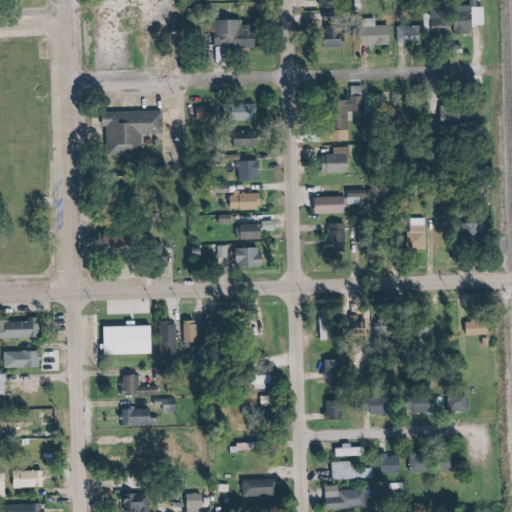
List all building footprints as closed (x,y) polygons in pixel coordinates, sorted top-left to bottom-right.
[(337,0),(321,0),(322,8),(338,7),(337,0)] [(486,25),(486,9),(434,10),(434,32),(457,31),(457,34),(475,34),(475,26),(486,25)] [(257,47),(256,27),(246,27),(245,20),(208,21),(209,32),(215,32),(216,48),(257,47)] [(423,26),(399,26),(399,43),(423,43),(423,26)] [(391,45),(392,29),(355,27),(355,44),(391,45)] [(152,35),(153,54),(157,54),(177,54),(177,29),(166,29),(166,35),(152,35)] [(348,31),(330,32),(331,47),(349,47),(348,31)] [(367,86),(352,86),(351,111),(366,111),(367,86)] [(226,105),(226,121),(260,120),(260,104),(226,105)] [(200,107),(200,120),(218,120),(218,107),(200,107)] [(112,110),(112,124),(116,124),(117,155),(152,155),(152,134),(173,134),(172,109),(112,110)] [(439,123),(462,123),(463,111),(440,110),(439,123)] [(324,155),(324,173),(352,172),(351,147),(335,147),(335,155),(324,155)] [(263,180),(262,161),(238,161),(238,181),(263,180)] [(264,209),(264,192),(232,193),(233,210),(264,209)] [(318,214),(349,213),(348,198),(318,199),(318,214)] [(221,222),(231,223),(232,216),(222,215),(221,222)] [(429,249),(428,218),(412,219),(413,250),(429,249)] [(264,221),(265,231),(277,230),(276,221),(264,221)] [(466,237),(484,239),(485,223),(467,222),(466,237)] [(347,223),(327,223),(328,253),(348,252),(347,223)] [(264,224),(240,224),(240,239),(264,240),(264,224)] [(174,230),(174,245),(179,244),(184,244),(184,230),(174,230)] [(133,235),(109,234),(108,251),(132,252),(133,235)] [(220,246),(220,257),(229,257),(229,246),(220,246)] [(236,249),(237,267),(267,266),(267,255),(262,255),(261,248),(236,249)] [(0,322),(0,339),(43,338),(42,321),(0,322)] [(113,323),(115,355),(162,354),(160,321),(113,323)] [(162,322),(161,362),(178,362),(179,322),(162,322)] [(203,323),(185,322),(185,342),(202,343),(203,323)] [(491,322),(467,322),(466,335),(491,335),(491,322)] [(6,352),(7,369),(42,368),(41,351),(6,352)] [(327,381),(344,381),(344,360),(326,360),(327,381)] [(142,375),(124,376),(125,396),(161,396),(161,386),(142,386),(142,375)] [(450,392),(451,411),(471,411),(470,391),(450,392)] [(264,406),(275,406),(275,396),(264,396),(264,406)] [(417,398),(416,413),(438,414),(438,398),(417,398)] [(179,400),(155,399),(155,405),(165,405),(165,411),(179,411),(179,400)] [(328,419),(346,418),(346,399),(327,400),(328,419)] [(123,424),(161,426),(161,417),(154,416),(155,410),(123,408),(123,424)] [(338,446),(339,457),(367,456),(366,447),(354,448),(354,446),(338,446)] [(412,473),(431,473),(430,456),(412,457),(412,473)] [(403,457),(381,457),(381,474),(404,473),(403,457)] [(335,463),(335,480),(376,478),(375,461),(335,463)] [(46,487),(46,471),(16,471),(17,488),(46,487)] [(243,480),(243,497),(281,496),(280,479),(243,480)] [(342,486),(328,486),(329,509),(368,508),(367,490),(342,490),(342,486)] [(188,511),(205,511),(206,494),(189,494),(188,511)] [(126,511),(131,511),(152,511),(151,496),(126,496),(126,511)]
